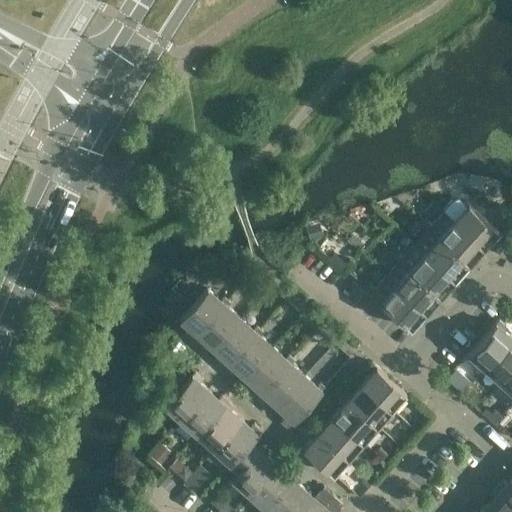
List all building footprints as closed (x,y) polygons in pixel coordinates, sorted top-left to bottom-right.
[(465,205),(453,218),(483,245),(492,235),(496,239),(502,232),(464,198),(461,202),(465,205)] [(483,245),(453,218),(443,209),(431,223),(425,217),(423,220),(473,265),(478,259),(474,255),(483,245)] [(473,265),(423,220),(421,222),(427,228),(414,242),(454,277),(463,268),(467,271),(473,265)] [(454,277),(414,242),(402,255),(396,249),(394,252),(444,297),(449,291),(445,288),(454,277)] [(444,297),(394,252),(392,255),(398,260),(385,274),(426,310),(435,300),(438,303),(444,297)] [(426,310),(385,274),(374,286),(368,281),(364,285),(414,330),(421,323),(417,320),(426,310)] [(181,317),(185,321),(191,326),(184,334),(190,339),(227,298),(224,295),(221,299),(207,287),(181,317)] [(227,298),(190,339),(197,345),(204,337),(213,346),(240,316),(226,304),(230,300),(227,298)] [(240,316),(213,346),(223,355),(217,363),(223,368),(260,327),(256,324),(253,327),(240,316)] [(499,317),(465,355),(469,358),(472,354),(485,366),(511,336),(502,328),(506,324),(499,317)] [(260,327),(223,368),(229,374),(236,366),(246,375),(272,345),(259,333),(262,329),(260,327)] [(511,336),(485,366),(499,378),(495,382),(498,384),(511,368),(511,336)] [(272,345),(246,375),(256,384),(249,391),(255,396),(292,355),(288,352),(285,356),(272,345)] [(179,361),(170,352),(163,360),(172,368),(179,361)] [(292,355),(255,396),(261,402),(268,395),(278,403),(304,373),(291,361),(294,358),(292,355)] [(410,394),(373,361),(367,368),(370,371),(361,381),(391,407),(403,394),(407,397),(410,394)] [(511,368),(498,384),(501,387),(505,383),(511,389),(511,368)] [(169,406),(182,418),(208,388),(198,379),(202,375),(195,369),(162,407),(165,410),(169,406)] [(304,373),(278,403),(288,412),(281,420),(288,426),(324,384),(321,381),(317,385),(304,373)] [(348,388),(343,394),(380,427),(383,424),(379,420),(391,407),(361,381),(352,391),(348,388)] [(208,388),(182,418),(195,429),(192,433),(195,436),(228,399),(222,393),(218,397),(208,388)] [(380,427),(343,394),(337,400),(341,404),(333,413),(362,439),(374,426),(378,430),(380,427)] [(228,399),(195,436),(197,438),(201,435),(214,447),(241,417),(231,408),(234,404),(228,399)] [(320,420),(315,426),(351,459),(354,456),(350,453),(362,439),(333,413),(324,423),(320,420)] [(231,461),(251,439),(261,428),(254,422),(250,425),(241,417),(214,447),(206,455),(223,470),(231,461)] [(351,459),(315,426),(309,432),(313,435),(303,446),(333,472),(345,458),(349,462),(351,459)] [(251,439),(231,461),(238,468),(259,446),(251,439)] [(259,446),(238,468),(228,479),(232,483),(235,479),(249,491),(275,461),(265,452),(269,448),(262,443),(259,446)] [(185,477),(194,487),(212,471),(203,461),(185,477)] [(275,461),(249,491),(262,502),(258,506),(261,509),(294,472),(288,466),(285,470),(275,461)] [(294,472),(261,509),(264,511),(268,508),(272,511),(287,511),(308,490),(297,481),(301,477),(294,472)] [(511,474),(506,481),(503,478),(497,484),(511,497),(511,474)] [(511,511),(511,497),(497,484),(491,490),(495,494),(486,504),(495,511),(511,511)] [(308,490),(287,511),(316,511),(333,494),(323,485),(314,495),(308,490)] [(333,494),(316,511),(333,511),(342,502),(333,494)]
